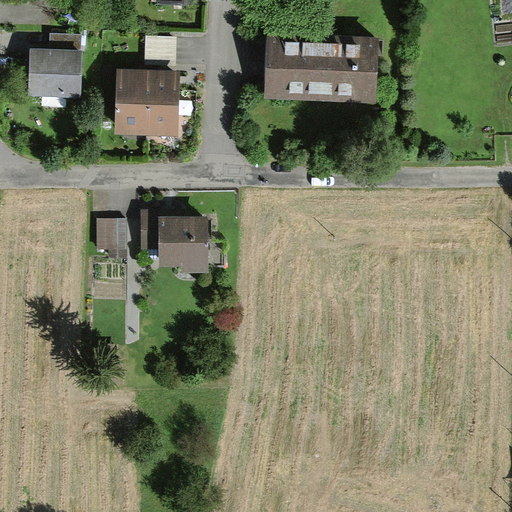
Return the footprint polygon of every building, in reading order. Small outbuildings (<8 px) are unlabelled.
[(147,65),(180,65),(180,35),(148,35),(147,65)] [(30,53),(28,99),(79,101),(81,40),(52,38),(51,53),(30,53)] [(264,99),(374,100),(375,39),(265,38),(264,99)] [(118,73),(114,132),(174,136),(178,77),(118,73)] [(170,258),(170,276),(202,276),(203,216),(177,216),(177,207),(150,207),(150,258),(170,258)] [(101,217),(102,246),(121,246),(120,217),(101,217)]
